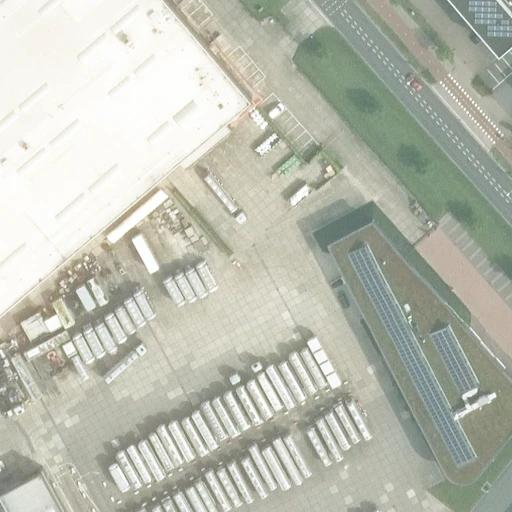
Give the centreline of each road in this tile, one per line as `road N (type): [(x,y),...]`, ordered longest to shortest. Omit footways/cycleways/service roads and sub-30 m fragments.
road 1 (tertiary): [(321,0),(511,214)]
road 2 (tertiary): [(511,186),(344,0)]
